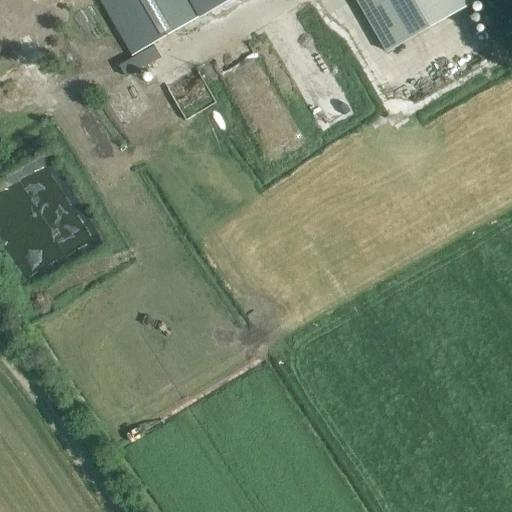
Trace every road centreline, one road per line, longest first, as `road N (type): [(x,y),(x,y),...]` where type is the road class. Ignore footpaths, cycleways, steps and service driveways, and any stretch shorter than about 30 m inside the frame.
road 1 (track): [(330,0),(396,101),(416,108),(511,58)]
road 2 (track): [(0,343),(113,511)]
